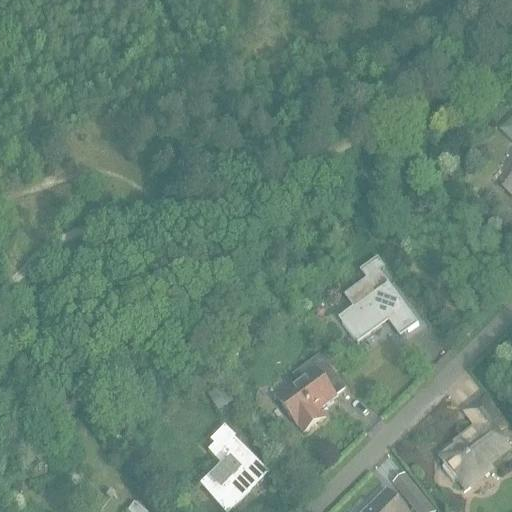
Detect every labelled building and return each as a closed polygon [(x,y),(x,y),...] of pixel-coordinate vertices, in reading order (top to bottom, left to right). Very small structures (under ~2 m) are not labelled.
[(511,181),(504,189),(511,198),(511,118),(499,131),(511,145),(511,181)] [(377,260),(359,273),(366,282),(384,270),(377,260)] [(380,290),(338,321),(357,346),(381,329),(379,327),(386,322),(399,339),(417,327),(418,326),(387,285),(380,290)] [(320,407),(320,408),(333,398),(324,386),(334,378),(318,356),(308,364),(314,372),(276,401),(295,427),(296,425),(303,434),(321,421),(314,411),(320,407)] [(218,380),(217,381),(210,368),(196,376),(204,389),(203,390),(217,413),(232,403),(218,380)] [(460,482),(464,488),(489,468),(486,465),(504,452),(492,437),(504,428),(483,401),(466,414),(477,427),(453,445),(456,448),(442,459),(444,462),(441,470),(451,483),(460,482)] [(247,493),(248,493),(266,476),(230,440),(232,439),(220,428),(206,443),(210,447),(203,453),(217,466),(199,484),(212,501),(216,497),(230,510),(247,493)] [(364,511),(403,511),(384,492),(364,511)] [(405,500),(413,511),(431,511),(416,492),(405,500)]
